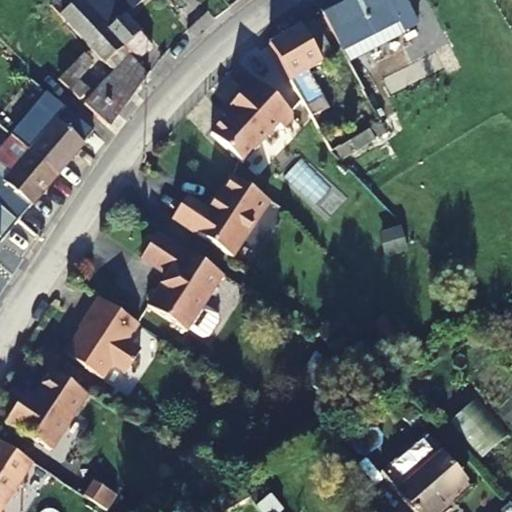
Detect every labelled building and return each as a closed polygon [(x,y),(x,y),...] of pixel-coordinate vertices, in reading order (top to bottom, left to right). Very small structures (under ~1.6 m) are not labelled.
[(56,0),(51,6),(90,50),(106,33),(78,2),(76,0),(56,0)] [(125,0),(79,0),(78,2),(106,33),(134,65),(152,49),(116,8),(125,0)] [(166,0),(165,1),(182,23),(195,13),(184,0),(166,0)] [(355,0),(322,18),(342,53),(399,23),(404,33),(417,26),(403,0),(355,0)] [(420,24),(407,0),(403,0),(417,26),(420,24)] [(268,48),(312,121),(325,113),(328,111),(306,75),(335,58),(314,23),(302,29),(301,29),(268,48)] [(114,114),(146,78),(139,70),(134,65),(106,33),(90,50),(111,74),(83,105),(107,129),(118,118),(114,114)] [(58,81),(79,101),(89,91),(79,81),(93,66),(83,56),(58,81)] [(149,60),(139,70),(146,78),(147,76),(155,66),(149,60)] [(291,117),(258,85),(247,96),(244,94),(229,110),(233,113),(210,137),(241,166),(278,129),(282,133),(292,124),(291,117)] [(18,127),(0,111),(0,126),(4,130),(12,136),(57,175),(92,133),(64,109),(41,135),(24,120),(18,127)] [(333,127),(325,113),(312,121),(320,134),(333,127)] [(342,162),(377,142),(371,132),(336,151),(342,162)] [(0,207),(18,223),(57,175),(12,136),(0,150),(0,207)] [(268,202),(231,178),(218,197),(217,197),(214,201),(209,208),(210,209),(207,213),(208,213),(207,214),(185,200),(172,220),(231,258),(268,202)] [(186,332),(223,275),(157,233),(141,259),(171,278),(164,288),(161,286),(148,307),(186,332)] [(0,272),(12,278),(12,277),(15,273),(21,258),(3,249),(0,254),(0,272)] [(127,342),(138,324),(99,298),(86,318),(89,320),(83,328),(82,328),(65,354),(102,379),(112,364),(126,373),(141,351),(127,342)] [(318,332),(329,348),(349,333),(337,317),(318,332)] [(317,394),(328,376),(314,368),(304,386),(317,394)] [(87,394),(51,370),(34,397),(25,392),(6,422),(50,450),(87,394)] [(479,459),(507,436),(476,398),(448,421),(479,459)] [(0,511),(34,463),(0,440),(0,511)] [(442,455),(397,494),(412,511),(438,511),(436,509),(466,483),(442,455)] [(84,495),(107,510),(117,495),(94,480),(84,495)] [(223,511),(229,511),(251,501),(242,489),(217,501),(223,511)] [(257,508),(260,511),(282,511),(271,498),(257,508)]
